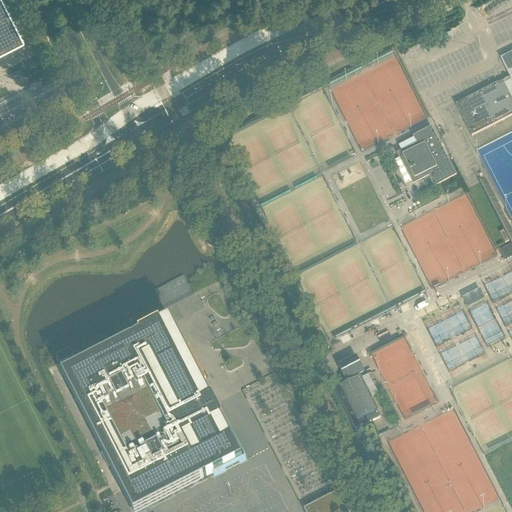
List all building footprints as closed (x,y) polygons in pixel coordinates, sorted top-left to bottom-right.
[(0,0),(0,46),(22,36),(4,0),(0,0)] [(511,81),(504,85),(503,82),(498,84),(498,83),(455,105),(472,137),(511,116),(511,99),(511,100),(511,99),(511,53),(500,59),(511,81)] [(422,176),(424,175),(431,171),(438,185),(456,176),(432,129),(414,138),(419,149),(403,157),(410,169),(411,172),(411,171),(415,179),(422,176)] [(511,257),(511,246),(511,245),(499,251),(504,262),(511,257)] [(203,382),(206,381),(189,348),(188,350),(186,351),(182,343),(171,321),(140,337),(63,377),(132,511),(142,511),(175,496),(178,494),(186,490),(189,488),(207,479),(210,477),(213,476),(214,477),(226,471),(239,464),(246,461),(217,403),(215,404),(214,405),(202,383),(203,382)] [(355,431),(362,427),(380,418),(360,379),(358,380),(357,376),(363,373),(355,359),(339,367),(346,381),(340,384),(338,382),(332,385),(355,431)] [(276,431),(267,431),(273,444),(280,444),(282,449),(282,451),(291,451),(291,449),(294,447),(295,450),(296,437),(287,437),(287,434),(284,425),(284,428),(283,428),(276,431)] [(338,492),(303,510),(304,511),(346,511),(348,511),(338,492)]
